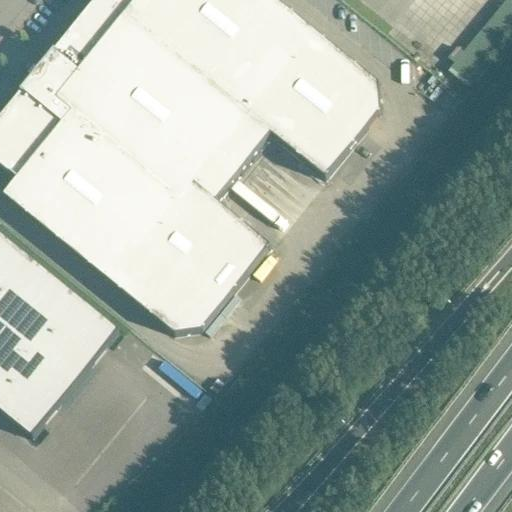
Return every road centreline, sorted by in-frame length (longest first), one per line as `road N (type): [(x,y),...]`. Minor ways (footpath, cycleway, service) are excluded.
road 1 (motorway): [(511,256),(284,511)]
road 2 (motorway): [(511,366),(400,511)]
